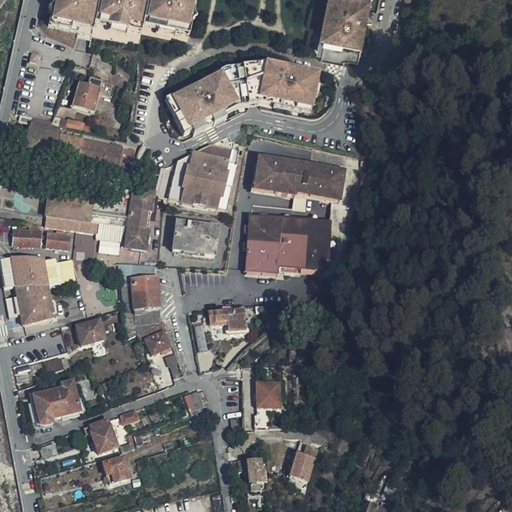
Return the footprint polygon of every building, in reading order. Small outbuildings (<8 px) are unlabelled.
[(46,29),(55,31),(56,23),(54,23),(58,0),(52,0),(49,16),(46,29)] [(55,31),(77,36),(92,39),(95,25),(141,35),(142,28),(188,38),(192,23),(196,20),(193,16),(195,5),(170,0),(153,0),(152,4),(136,0),(104,0),(103,5),(79,0),(58,0),(54,23),(56,23),(55,31)] [(361,54),(373,0),(338,0),(331,32),(329,38),(326,38),(323,51),(322,55),(340,59),(341,55),(351,58),(352,52),(361,54)] [(331,32),(338,0),(331,0),(326,22),(329,23),(327,31),(331,32)] [(460,48),(468,36),(471,34),(463,28),(458,33),(452,29),(446,37),(460,48)] [(77,36),(76,41),(91,44),(92,39),(77,36)] [(317,49),(323,51),(326,38),(321,36),(317,49)] [(474,41),(468,36),(460,48),(465,52),(474,41)] [(302,112),(310,113),(319,73),(280,65),(279,69),(266,67),(261,66),(256,66),(229,68),(221,73),(207,79),(192,88),(190,84),(169,96),(175,108),(171,110),(188,142),(244,113),(243,109),(263,104),(277,106),(276,110),(275,112),(301,118),(302,115),(302,112)] [(221,73),(219,69),(206,76),(207,79),(221,73)] [(92,114),(98,95),(108,98),(112,88),(90,80),(87,86),(79,84),(73,108),(92,114)] [(175,108),(169,96),(165,98),(171,110),(175,108)] [(263,104),(243,109),(244,113),(244,116),(262,111),(262,107),(263,104)] [(51,128),(51,125),(20,117),(20,120),(47,127),(47,129),(59,132),(59,129),(51,128)] [(67,121),(54,117),(51,125),(51,128),(59,129),(65,130),(66,128),(67,121)] [(116,147),(116,144),(59,132),(47,129),(47,127),(20,120),(19,124),(29,127),(24,153),(54,160),(55,161),(118,173),(118,172),(129,174),(134,151),(116,147)] [(67,120),(67,121),(66,128),(82,132),(84,124),(67,120)] [(191,208),(219,212),(230,152),(211,148),(210,153),(204,152),(177,165),(168,201),(191,208)] [(239,153),(230,152),(219,212),(228,213),(239,153)] [(339,203),(344,172),(259,158),(254,191),(339,203)] [(161,168),(158,168),(153,192),(152,197),(168,201),(177,165),(175,166),(171,167),(168,168),(161,168)] [(130,205),(132,189),(131,189),(131,191),(122,191),(120,203),(98,200),(95,217),(81,215),(83,201),(48,196),(46,218),(72,221),(71,231),(80,233),(96,236),(97,224),(123,228),(121,244),(124,244),(124,248),(148,250),(150,229),(148,229),(150,213),(151,213),(152,208),(130,205)] [(153,192),(132,189),(130,205),(152,208),(152,197),(153,192)] [(95,217),(98,200),(90,199),(90,197),(84,196),(83,201),(81,215),(95,217)] [(350,235),(354,208),(332,204),(329,222),(249,218),(249,221),(350,235)] [(72,221),(46,218),(44,228),(70,231),(71,231),(72,221)] [(350,235),(249,221),(247,252),(323,264),(329,258),(344,260),(348,249),(350,235)] [(96,240),(121,244),(123,228),(97,224),(96,236),(96,240)] [(214,259),(218,230),(176,224),(172,253),(214,259)] [(42,227),(30,225),(29,233),(13,232),(13,248),(40,250),(41,237),(42,227)] [(44,228),(42,227),(41,237),(47,237),(45,249),(68,252),(70,238),(71,231),(70,231),(44,228)] [(79,240),(80,233),(71,231),(70,238),(79,240)] [(96,240),(96,236),(80,233),(79,240),(95,243),(96,240)] [(323,264),(247,252),(245,273),(269,275),(277,276),(277,269),(316,272),(323,264)] [(56,266),(0,264),(0,289),(0,291),(15,290),(46,288),(56,287),(56,266)] [(156,270),(134,271),(130,272),(130,276),(131,282),(120,282),(122,312),(121,312),(124,343),(136,337),(159,324),(160,324),(160,310),(156,270)] [(46,288),(15,290),(23,328),(53,320),(46,288)] [(230,309),(222,310),(222,313),(209,314),(210,327),(224,326),(228,325),(228,336),(246,334),(243,308),(230,308),(230,309)] [(271,329),(287,319),(284,313),(268,323),(271,329)] [(104,342),(100,322),(76,328),(81,347),(104,342)] [(163,323),(160,324),(159,324),(136,337),(140,346),(146,343),(152,358),(160,354),(169,349),(163,334),(167,333),(163,323)] [(208,351),(203,329),(194,331),(197,353),(208,351)] [(67,351),(62,332),(40,337),(46,356),(67,351)] [(137,346),(135,341),(127,344),(130,350),(137,346)] [(171,352),(169,349),(160,354),(162,358),(171,352)] [(178,366),(175,355),(164,360),(168,368),(170,368),(177,366),(178,366)] [(64,371),(61,361),(45,365),(48,376),(64,371)] [(180,379),(177,366),(170,368),(173,381),(180,379)] [(278,383),(255,384),(256,417),(254,417),(255,432),(268,431),(267,410),(267,405),(279,404),(278,383)] [(30,418),(77,403),(72,384),(61,386),(61,391),(26,399),(30,418)] [(207,398),(206,394),(205,394),(204,392),(198,393),(202,406),(207,405),(207,398)] [(202,406),(198,393),(190,396),(195,409),(202,406)] [(195,409),(190,396),(184,398),(188,411),(195,409)] [(80,415),(77,403),(30,418),(33,430),(53,426),(52,422),(80,415)] [(209,413),(208,407),(189,412),(191,418),(209,413)] [(137,421),(134,413),(121,418),(124,426),(128,424),(137,421)] [(209,413),(191,418),(193,425),(210,420),(209,413)] [(117,449),(107,423),(89,429),(91,435),(91,436),(98,456),(117,449)] [(89,429),(83,431),(85,437),(91,436),(91,435),(89,429)] [(148,445),(145,435),(134,438),(136,448),(148,445)] [(134,451),(131,437),(127,438),(129,445),(120,449),(122,455),(134,451)] [(299,444),(291,479),(311,484),(319,449),(299,444)] [(56,456),(54,446),(40,450),(43,459),(56,456)] [(130,481),(124,460),(102,467),(109,487),(130,481)] [(247,473),(247,476),(262,474),(261,462),(251,463),(247,463),(247,461),(238,462),(239,471),(239,474),(247,473)] [(262,474),(247,476),(249,486),(250,486),(260,485),(266,485),(266,481),(265,473),(262,474)] [(260,492),(260,485),(250,486),(251,494),(260,492)] [(203,511),(214,509),(212,497),(183,504),(184,511),(203,511)] [(171,504),(171,503),(164,505),(164,506),(157,508),(158,511),(178,511),(177,503),(171,504)]
